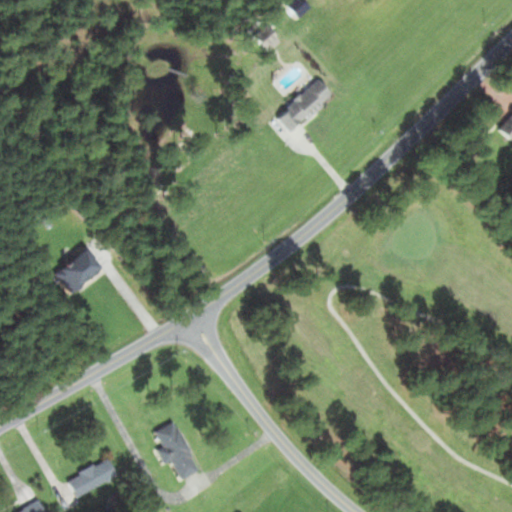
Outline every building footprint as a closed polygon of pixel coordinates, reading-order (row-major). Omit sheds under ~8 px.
[(272,113),(286,127),(323,93),(310,79),(272,113)] [(510,150),(511,148),(511,113),(493,131),(510,150)] [(202,471),(182,425),(161,434),(167,447),(162,449),(168,462),(175,459),(184,478),(202,471)] [(81,497),(122,474),(112,456),(70,479),(81,497)] [(50,511),(42,498),(18,511),(50,511)]
